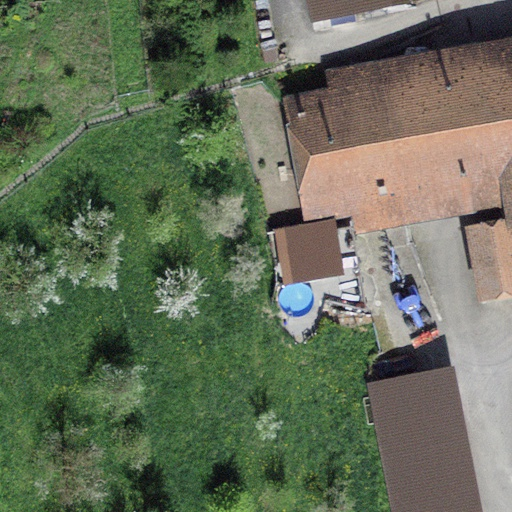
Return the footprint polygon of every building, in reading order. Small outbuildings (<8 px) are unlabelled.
[(308,0),(312,18),(390,4),(389,0),(308,0)] [(511,68),(294,106),(312,212),(507,178),(511,214),(511,68)] [(482,297),(511,292),(511,226),(472,233),(482,297)] [(382,257),(392,258),(401,253),(404,244),(401,234),(392,229),(382,231),(375,239),(375,249),(382,257)] [(339,267),(351,271),(362,267),(368,257),(366,245),(357,237),(345,237),(336,245),(333,257),(339,267)] [(341,302),(353,308),(365,304),(371,292),(367,279),(355,273),(342,278),(336,290),(341,302)] [(406,357),(402,368),(406,378),(417,383),(427,378),(432,368),(427,357),(417,353),(406,357)] [(376,379),(386,383),(395,379),(400,370),(399,360),(391,354),(381,354),(373,360),(371,370),(376,379)] [(460,511),(435,380),(378,389),(397,511),(460,511)]
